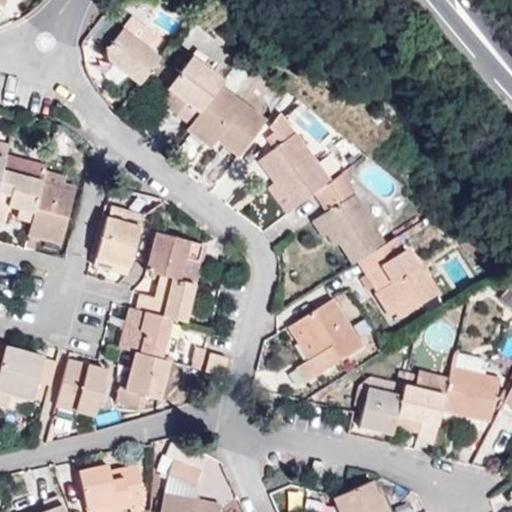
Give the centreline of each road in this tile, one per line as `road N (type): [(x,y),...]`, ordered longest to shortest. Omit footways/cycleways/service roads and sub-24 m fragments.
road 1 (residential): [(221,421),(235,393),(262,268),(237,232),(121,141)]
road 2 (residential): [(233,441),(261,437),(406,471),(450,511)]
road 3 (residential): [(0,463),(198,416),(221,421)]
road 4 (residential): [(121,141),(94,169),(72,268)]
road 5 (residential): [(72,268),(57,337),(0,322)]
road 6 (residential): [(121,141),(44,43)]
